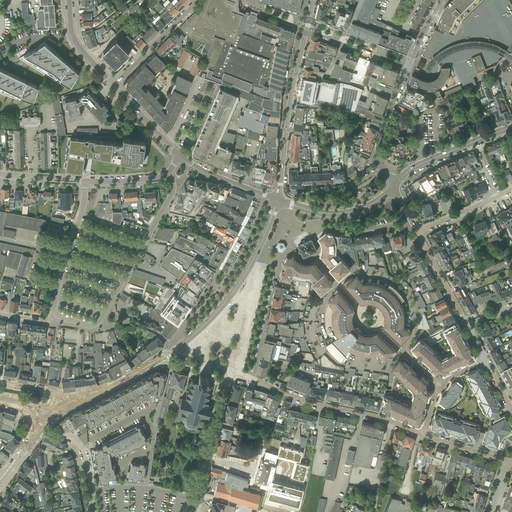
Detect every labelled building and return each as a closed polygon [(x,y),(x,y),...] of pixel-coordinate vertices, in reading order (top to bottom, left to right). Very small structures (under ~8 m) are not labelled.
[(55,25),(54,12),(54,3),(52,4),(52,0),(39,0),(40,5),(43,4),(44,9),(39,9),(37,11),(38,18),(28,18),(27,2),(21,3),(22,23),(36,29),(48,29),(48,26),(55,25)] [(80,0),(81,5),(84,5),(84,10),(86,10),(94,7),(93,0),(80,0)] [(184,5),(179,0),(174,5),(179,10),(184,5)] [(238,5),(238,3),(229,0),(203,0),(199,13),(234,25),(239,27),(244,13),(239,11),(238,5)] [(300,0),(261,0),(284,7),(284,6),(287,7),(287,8),(298,11),(300,0)] [(342,10),(343,7),(344,3),(334,1),(330,0),(320,0),(319,5),(331,7),(338,9),(342,10)] [(376,20),(381,10),(375,7),(377,0),(379,0),(384,2),(384,0),(360,0),(348,31),(349,31),(360,35),(368,38),(376,41),(385,45),(390,47),(390,46),(396,48),(396,49),(400,51),(401,51),(407,53),(414,41),(416,37),(407,33),(405,37),(405,38),(398,35),(400,30),(393,27),(376,20)] [(429,12),(435,0),(423,0),(421,4),(422,5),(421,8),(429,12)] [(511,4),(509,0),(472,0),(456,16),(449,30),(445,28),(444,30),(439,41),(436,48),(433,55),(434,57),(434,56),(439,52),(440,52),(439,51),(445,48),(446,48),(445,48),(451,45),(452,45),(452,44),(458,42),(458,43),(459,42),(465,41),(466,41),(472,40),(473,40),(479,40),(480,40),(487,41),(494,43),(493,43),(494,43),(500,45),(500,46),(501,46),(507,49),(506,49),(509,51),(511,50),(511,4)] [(456,16),(472,0),(451,0),(444,7),(435,25),(436,26),(444,30),(445,28),(449,30),(456,16)] [(179,10),(174,5),(170,1),(164,7),(166,9),(173,16),(179,10)] [(135,11),(138,9),(138,8),(139,7),(137,4),(129,11),(131,14),(135,11)] [(123,13),(129,9),(126,5),(120,10),(123,13)] [(329,17),(331,7),(319,5),(317,14),(318,14),(317,18),(316,18),(316,19),(317,19),(327,22),(327,23),(328,23),(329,17)] [(96,15),(96,12),(97,12),(95,6),(94,7),(86,10),(86,12),(81,12),(82,19),(92,18),(91,15),(92,15),(96,15)] [(345,30),(348,23),(353,10),(349,9),(343,7),(342,10),(338,9),(335,18),(329,17),(328,23),(341,28),(342,29),(342,28),(345,29),(345,30)] [(420,29),(429,12),(421,8),(419,10),(418,10),(412,21),(413,22),(411,25),(420,29)] [(173,16),(166,9),(161,15),(162,16),(162,17),(167,22),(173,16)] [(94,18),(94,19),(87,19),(87,20),(83,21),(83,20),(83,27),(92,27),(92,26),(95,26),(95,23),(100,23),(100,22),(104,19),(104,16),(102,13),(94,18)] [(235,41),(238,32),(239,27),(234,25),(199,13),(199,15),(194,13),(179,27),(189,37),(210,45),(210,46),(208,50),(207,53),(206,57),(204,63),(210,65),(214,67),(214,66),(216,62),(218,57),(221,49),(226,51),(230,39),(235,41)] [(263,29),(256,26),(253,25),(256,18),(248,14),(242,32),(243,32),(250,34),(254,36),(256,37),(260,38),(261,33),(263,29)] [(165,24),(162,21),(160,19),(161,18),(158,15),(152,22),(156,26),(160,29),(165,24)] [(276,35),(280,26),(256,17),(256,18),(253,25),(256,26),(263,29),(265,29),(276,35)] [(158,31),(155,27),(154,27),(156,26),(152,22),(151,21),(149,24),(151,27),(148,31),(153,36),(158,31)] [(291,40),(294,31),(283,28),(280,26),(276,35),(280,37),(291,40)] [(436,48),(439,41),(444,30),(436,26),(422,55),(427,58),(426,60),(429,62),(433,57),(434,57),(433,55),(436,48)] [(101,30),(104,28),(103,27),(100,28),(100,29),(93,31),(92,29),(83,31),(85,37),(100,32),(100,31),(101,30)] [(101,34),(106,31),(104,28),(101,30),(100,31),(100,32),(85,37),(86,41),(101,37),(101,34)] [(280,37),(276,35),(265,29),(263,29),(261,33),(260,38),(267,41),(273,42),(276,43),(277,42),(280,43),(279,45),(278,45),(282,47),(289,48),(290,49),(291,40),(280,37)] [(182,39),(185,37),(178,30),(176,33),(175,31),(169,37),(175,43),(177,44),(181,46),(184,48),(185,46),(180,40),(182,39)] [(153,36),(148,31),(144,35),(141,32),(138,35),(142,39),(144,38),(147,42),(153,36)] [(263,67),(262,60),(232,49),(228,59),(224,71),(221,70),(217,82),(221,83),(222,80),(231,84),(248,91),(251,85),(254,86),(256,86),(263,88),(267,88),(271,89),(275,90),(280,92),(281,91),(281,89),(283,84),(282,83),(284,78),(283,78),(284,75),(282,75),(282,72),(284,73),(284,72),(286,68),(285,68),(286,65),(285,60),(287,60),(288,57),(287,57),(288,55),(289,52),(288,52),(289,48),(282,47),(278,45),(277,45),(274,44),(274,45),(264,42),(259,40),(256,39),(253,37),(252,37),(247,35),(242,34),(241,33),(237,45),(245,48),(244,49),(272,59),(270,63),(271,65),(272,66),(272,68),(271,69),(263,67)] [(146,43),(142,39),(138,35),(135,38),(134,38),(132,40),(127,35),(123,39),(132,47),(135,44),(140,49),(146,43)] [(97,45),(96,43),(96,42),(103,40),(101,37),(86,41),(89,49),(93,47),(94,47),(96,49),(100,46),(99,44),(97,45)] [(175,43),(169,37),(165,41),(171,47),(170,48),(172,49),(177,44),(175,43)] [(325,50),(326,44),(320,41),(320,40),(312,38),(309,49),(317,51),(318,49),(325,50)] [(125,58),(126,57),(129,54),(124,48),(115,40),(103,52),(105,53),(103,55),(113,66),(115,64),(117,66),(121,62),(122,61),(123,62),(126,59),(125,58)] [(171,47),(165,41),(160,46),(166,52),(167,53),(169,51),(168,50),(170,48),(171,47)] [(30,51),(19,58),(57,83),(59,80),(71,88),(78,77),(76,76),(79,72),(69,64),(68,63),(44,42),(38,46),(32,50),(30,51)] [(338,48),(326,44),(325,50),(336,53),(338,48)] [(166,52),(160,46),(156,50),(160,54),(158,55),(163,57),(165,55),(164,54),(166,52)] [(494,68),(496,64),(499,60),(500,59),(503,56),(503,55),(498,52),(498,51),(498,52),(497,51),(497,52),(492,50),(492,49),(491,49),(486,48),(485,48),(480,47),(479,47),(473,47),(467,47),(466,47),(466,48),(461,49),(460,49),(455,51),(454,51),(449,54),(449,53),(448,54),(444,57),(443,57),(439,61),(438,61),(439,62),(441,66),(441,67),(441,72),(438,76),(438,77),(434,79),(433,80),(429,80),(428,80),(423,79),(419,77),(412,74),(409,81),(408,84),(407,84),(418,88),(430,94),(436,91),(440,98),(449,94),(476,83),(473,76),(494,68)] [(227,51),(226,51),(221,49),(218,57),(216,62),(214,66),(214,67),(210,65),(208,69),(205,78),(214,81),(220,64),(222,65),(227,51)] [(332,62),(336,53),(325,50),(318,49),(317,51),(309,49),(307,57),(323,60),(332,62)] [(343,65),(348,52),(340,49),(336,62),(343,65)] [(184,50),(179,59),(176,64),(181,67),(189,53),(184,50)] [(350,81),(359,56),(348,52),(343,65),(340,72),(338,78),(350,81)] [(133,74),(123,84),(132,94),(132,95),(133,95),(133,96),(134,97),(135,98),(136,98),(142,105),(142,106),(143,106),(143,107),(144,108),(145,108),(145,109),(146,109),(152,115),(152,116),(152,117),(153,117),(153,118),(154,118),(154,119),(155,119),(155,120),(156,120),(156,119),(166,130),(172,125),(179,111),(180,109),(182,104),(183,104),(183,103),(184,103),(184,102),(184,101),(184,100),(184,99),(186,95),(185,95),(187,91),(188,91),(188,90),(189,90),(189,89),(190,88),(190,87),(190,86),(189,86),(191,82),(177,75),(175,74),(165,65),(154,53),(151,57),(151,56),(150,56),(150,57),(149,57),(149,58),(148,58),(148,59),(147,59),(147,60),(144,63),(140,66),(139,66),(139,67),(138,67),(137,68),(138,68),(137,70),(133,74)] [(350,81),(361,84),(370,61),(359,56),(350,81)] [(329,67),(332,62),(323,60),(307,57),(307,58),(306,58),(305,63),(306,64),(305,68),(325,72),(328,67),(326,67),(326,66),(329,66),(329,67)] [(195,75),(201,62),(202,60),(196,58),(190,73),(195,75)] [(367,85),(376,63),(370,61),(361,84),(367,85)] [(340,72),(343,65),(336,62),(333,69),(340,72)] [(380,80),(382,74),(385,66),(384,66),(376,63),(367,85),(370,86),(370,85),(377,88),(378,85),(380,80)] [(398,71),(386,67),(385,66),(382,74),(395,79),(398,72),(398,71)] [(323,75),(325,72),(305,68),(305,67),(303,76),(319,80),(321,77),(322,78),(323,75)] [(35,99),(39,87),(25,80),(0,68),(0,93),(19,100),(21,97),(31,101),(33,98),(35,99)] [(338,78),(340,72),(333,69),(330,75),(338,78)] [(395,81),(395,79),(382,74),(380,80),(393,85),(395,81)] [(299,92),(298,98),(317,102),(318,100),(336,104),(335,109),(353,113),(354,111),(357,104),(359,99),(363,89),(351,84),(322,78),(321,77),(319,80),(303,76),(300,87),(300,86),(300,87),(300,91),(299,91),(299,92)] [(493,95),(492,92),(497,90),(501,89),(501,88),(500,88),(499,85),(500,85),(497,79),(497,80),(496,76),(487,80),(489,85),(483,87),(487,97),(486,96),(480,99),(480,100),(478,100),(484,116),(486,120),(485,120),(487,124),(489,129),(497,126),(495,121),(493,117),(495,117),(496,120),(498,125),(504,123),(500,113),(498,112),(497,108),(496,105),(497,105),(493,95)] [(266,98),(260,97),(256,95),(251,92),(248,91),(231,84),(222,80),(221,83),(225,85),(224,89),(229,91),(238,95),(248,99),(250,100),(252,101),(265,107),(273,109),(280,109),(280,107),(280,103),(280,101),(276,100),(274,100),(266,98)] [(390,92),(393,85),(380,80),(378,85),(377,88),(376,90),(389,95),(390,92)] [(430,94),(418,88),(407,84),(401,98),(400,101),(417,110),(434,102),(430,94)] [(471,86),(476,98),(480,97),(478,90),(479,90),(476,84),(471,86)] [(280,92),(275,90),(271,89),(267,88),(263,88),(256,86),(254,86),(251,85),(248,91),(251,92),(256,95),(260,97),(261,95),(262,96),(272,98),(277,99),(280,100),(280,92)] [(236,100),(237,98),(238,95),(224,89),(219,87),(212,104),(192,151),(192,152),(191,152),(191,153),(192,153),(192,154),(193,155),(226,169),(235,134),(226,131),(239,101),(236,100)] [(84,92),(83,93),(78,97),(79,98),(77,99),(76,97),(64,99),(66,109),(67,109),(69,116),(81,114),(80,105),(83,102),(101,122),(107,116),(106,116),(109,113),(107,110),(108,108),(103,102),(101,104),(88,90),(85,93),(84,92)] [(507,103),(505,99),(503,94),(502,92),(498,93),(497,90),(492,92),(493,95),(497,105),(496,105),(497,108),(498,112),(500,113),(504,123),(511,119),(511,114),(507,103)] [(366,102),(359,99),(357,104),(371,110),(382,114),(388,98),(370,91),(366,102)] [(66,135),(61,106),(59,96),(52,99),(58,135),(66,135)] [(447,96),(440,98),(443,105),(450,102),(447,96)] [(298,98),(297,104),(308,106),(308,107),(320,108),(321,105),(317,104),(317,102),(298,98)] [(279,115),(280,109),(273,109),(265,107),(252,101),(250,100),(247,107),(257,111),(261,112),(265,114),(267,114),(272,115),(272,116),(279,117),(279,115)] [(400,101),(397,107),(408,113),(408,112),(411,114),(413,108),(400,101)] [(382,114),(371,110),(357,104),(354,111),(357,112),(358,112),(360,113),(359,115),(365,117),(365,116),(367,117),(368,116),(369,116),(373,118),(372,120),(379,123),(380,121),(381,121),(383,116),(382,115),(382,114)] [(315,117),(316,110),(319,111),(320,108),(308,107),(297,105),(294,121),(310,123),(310,124),(315,125),(324,126),(323,118),(315,117)] [(278,124),(279,124),(279,117),(272,116),(272,115),(267,114),(265,114),(261,112),(257,111),(247,107),(246,107),(243,115),(256,119),(264,123),(264,122),(269,124),(277,124),(278,124)] [(277,135),(278,124),(277,124),(269,124),(264,122),(264,123),(256,119),(243,115),(242,115),(240,114),(236,124),(239,125),(248,127),(252,129),(252,130),(263,133),(263,134),(277,135)] [(451,125),(447,125),(448,132),(452,131),(452,130),(453,129),(454,128),(457,127),(458,128),(457,129),(458,132),(464,130),(464,129),(463,126),(463,127),(462,125),(464,123),(465,123),(465,122),(466,122),(466,121),(466,120),(465,120),(465,119),(464,119),(463,119),(462,119),(460,120),(458,115),(452,117),(450,118),(452,124),(451,125)] [(380,124),(379,124),(368,121),(367,126),(369,127),(366,135),(365,135),(365,133),(361,132),(360,135),(366,137),(374,140),(380,124)] [(317,136),(316,130),(315,125),(310,124),(307,124),(294,122),(293,133),(317,136)] [(277,140),(277,136),(277,135),(263,134),(263,133),(252,130),(252,129),(248,127),(247,137),(260,141),(260,143),(266,144),(275,144),(277,144),(275,144),(275,142),(275,141),(277,140)] [(332,129),(324,129),(328,143),(334,143),(332,129)] [(318,144),(317,136),(293,133),(291,147),(307,149),(310,149),(309,143),(318,144)] [(143,152),(145,141),(140,140),(140,138),(140,135),(121,134),(121,136),(101,136),(84,135),(84,138),(70,137),(67,137),(62,170),(85,173),(87,158),(89,158),(92,159),(120,163),(122,163),(146,167),(149,153),(143,152)] [(396,155),(399,155),(400,154),(405,153),(405,152),(409,151),(409,146),(409,136),(403,137),(403,136),(396,136),(396,138),(392,138),(393,148),(395,147),(395,154),(396,155)] [(372,145),(374,140),(366,137),(364,141),(359,139),(358,140),(356,139),(355,143),(357,144),(357,143),(359,143),(362,144),(362,143),(367,144),(367,143),(372,145)] [(508,147),(507,144),(505,139),(499,141),(507,160),(510,159),(509,155),(508,155),(506,152),(508,151),(507,147),(508,147)] [(507,160),(499,141),(494,143),(497,152),(500,158),(501,162),(507,160)] [(263,159),(263,156),(266,144),(260,143),(256,159),(255,162),(254,167),(251,179),(261,181),(261,180),(262,181),(265,168),(263,167),(264,166),(262,165),(263,159)] [(500,158),(497,152),(494,143),(485,147),(484,147),(491,164),(493,170),(497,168),(493,159),(495,158),(496,160),(500,158)] [(276,159),(277,146),(275,146),(275,144),(266,144),(263,156),(276,159)] [(310,159),(310,149),(307,149),(291,147),(290,160),(299,161),(301,161),(301,160),(304,159),(304,160),(310,159)] [(236,161),(238,154),(240,155),(241,152),(235,150),(234,152),(232,164),(231,168),(231,169),(231,170),(232,170),(235,171),(239,172),(242,162),(236,161)] [(473,151),(466,155),(469,162),(470,164),(472,163),(474,169),(478,167),(477,167),(476,167),(475,164),(478,162),(473,151)] [(367,162),(369,156),(360,152),(358,155),(357,156),(355,155),(356,153),(353,152),(352,155),(362,161),(363,159),(366,162),(367,162)] [(364,165),(366,162),(363,159),(362,161),(352,155),(352,160),(360,169),(364,165)] [(447,163),(436,167),(437,169),(440,176),(443,183),(445,187),(446,187),(445,186),(447,185),(448,187),(456,183),(467,178),(469,177),(470,179),(478,176),(477,174),(469,177),(468,174),(476,171),(477,171),(482,169),(481,166),(478,167),(474,169),(472,163),(470,164),(469,162),(466,155),(458,158),(455,159),(447,163)] [(276,166),(276,159),(263,156),(263,159),(262,165),(264,166),(263,167),(265,168),(262,181),(271,183),(272,183),(275,169),(276,166)] [(254,167),(255,162),(256,159),(254,158),(252,158),(252,162),(246,160),(246,163),(242,162),(239,172),(244,173),(247,173),(248,173),(248,172),(249,168),(250,169),(251,166),(252,166),(254,167)] [(360,169),(352,160),(347,164),(348,168),(347,170),(348,172),(348,176),(349,176),(348,175),(350,174),(352,177),(358,172),(360,169)] [(303,183),(303,171),(302,163),(300,163),(300,166),(298,166),(298,162),(289,162),(289,181),(291,183),(296,183),(303,183)] [(332,180),(331,166),(330,163),(328,163),(328,168),(322,168),(322,173),(321,173),(321,182),(332,181),(332,180)] [(345,171),(341,172),(341,165),(337,165),(337,164),(332,164),(332,166),(331,166),(332,180),(334,179),(334,181),(346,180),(345,171)] [(503,168),(504,168),(503,166),(494,170),(496,175),(505,172),(503,168)] [(321,182),(321,173),(321,171),(317,172),(317,167),(310,167),(311,173),(312,182),(321,182)] [(412,184),(413,186),(420,197),(420,198),(424,195),(425,195),(428,194),(433,191),(434,192),(445,187),(443,183),(440,176),(437,169),(435,171),(433,170),(430,172),(431,173),(429,174),(429,173),(428,173),(425,174),(424,176),(414,182),(414,183),(412,184)] [(312,183),(312,182),(311,173),(304,174),(304,171),(303,171),(303,183),(312,183)] [(178,202),(174,209),(189,213),(194,204),(200,193),(201,193),(207,195),(218,200),(223,202),(226,195),(227,192),(229,187),(222,184),(221,185),(218,183),(217,185),(213,183),(210,182),(207,181),(206,183),(202,181),(199,180),(198,180),(195,179),(194,182),(187,179),(184,184),(180,190),(181,191),(179,194),(177,197),(178,198),(176,201),(178,202)] [(367,187),(367,188),(367,189),(366,189),(368,193),(370,191),(370,192),(372,192),(372,193),(378,190),(377,189),(378,188),(378,187),(380,186),(378,182),(376,183),(375,183),(374,183),(373,182),(368,185),(369,186),(367,187)] [(465,194),(468,201),(477,197),(476,194),(480,193),(481,194),(487,191),(483,182),(477,185),(473,187),(472,186),(462,191),(464,195),(465,194)] [(8,197),(8,194),(9,189),(1,188),(0,195),(0,194),(0,202),(0,200),(4,201),(4,197),(8,197)] [(241,201),(226,195),(223,202),(222,203),(237,210),(237,209),(246,213),(245,214),(250,216),(254,206),(250,204),(253,196),(245,193),(232,188),(229,195),(242,200),(241,201)] [(35,205),(35,201),(36,190),(35,190),(34,189),(33,189),(32,190),(29,190),(28,195),(27,195),(27,197),(23,197),(23,205),(22,213),(27,214),(28,206),(28,204),(35,205)] [(159,202),(158,190),(158,189),(153,190),(153,191),(144,192),(145,200),(151,200),(152,202),(159,202)] [(21,199),(22,195),(22,190),(21,190),(19,190),(15,190),(15,194),(14,194),(13,198),(10,198),(10,208),(10,209),(13,209),(13,208),(14,206),(17,206),(18,199),(21,199)] [(50,197),(51,196),(51,191),(43,191),(43,197),(39,197),(39,201),(38,205),(42,205),(42,202),(45,202),(46,197),(50,197)] [(141,198),(137,198),(137,191),(130,192),(131,203),(137,203),(137,204),(137,211),(141,211),(141,198)] [(53,202),(52,210),(56,210),(56,206),(69,207),(70,206),(70,203),(72,203),(73,197),(70,197),(71,195),(71,193),(60,192),(58,192),(58,195),(58,196),(57,203),(53,202)] [(438,200),(436,195),(434,192),(423,197),(422,198),(423,204),(420,205),(422,213),(421,213),(420,214),(419,215),(419,217),(421,218),(422,217),(422,218),(433,215),(436,214),(435,209),(432,210),(431,206),(430,206),(429,203),(438,200)] [(112,203),(112,200),(114,200),(117,200),(117,193),(114,193),(109,193),(109,202),(109,203),(98,203),(94,215),(120,224),(121,219),(122,217),(122,212),(112,212),(112,207),(111,207),(111,203),(112,203)] [(220,202),(218,207),(216,212),(226,217),(229,218),(240,223),(245,226),(250,216),(245,214),(232,208),(220,202)] [(229,218),(226,217),(225,217),(218,213),(204,206),(202,209),(205,210),(202,218),(207,220),(216,225),(220,227),(221,225),(224,227),(235,233),(239,236),(245,226),(240,223),(229,218)] [(511,217),(511,216),(510,213),(508,209),(504,211),(504,210),(502,212),(510,226),(511,224),(511,223),(509,219),(511,217)] [(148,221),(151,215),(147,213),(142,210),(142,218),(148,221)] [(511,229),(510,226),(502,212),(500,213),(496,215),(501,223),(504,222),(511,236),(511,235),(511,229)] [(2,217),(0,224),(0,227),(3,228),(2,233),(5,234),(6,234),(7,229),(9,218),(2,217)] [(9,218),(7,229),(10,230),(9,235),(13,235),(14,235),(15,231),(17,220),(9,218)] [(17,220),(15,231),(18,231),(17,236),(20,237),(21,237),(22,232),(24,221),(17,220)] [(486,231),(487,233),(484,234),(488,242),(498,238),(495,233),(498,232),(494,222),(487,225),(485,220),(485,221),(475,225),(474,225),(476,229),(471,231),(473,236),(486,231)] [(24,221),(22,232),(26,233),(25,238),(28,238),(29,239),(30,234),(32,223),(24,221)] [(62,234),(64,228),(64,227),(49,222),(46,232),(55,235),(56,232),(62,234)] [(32,223),(30,234),(33,234),(32,239),(36,240),(37,240),(40,224),(32,223)] [(239,237),(234,234),(226,230),(220,227),(216,225),(213,224),(212,227),(210,232),(217,235),(213,242),(217,244),(219,243),(232,250),(239,237)] [(466,236),(463,231),(461,226),(458,228),(463,238),(466,236)] [(175,228),(173,228),(160,227),(154,238),(169,240),(175,228)] [(434,244),(452,234),(451,232),(445,235),(442,229),(433,234),(432,234),(431,234),(430,234),(430,235),(429,235),(429,236),(429,237),(430,237),(430,238),(431,238),(434,244)] [(217,244),(213,242),(191,230),(190,234),(195,236),(195,235),(200,238),(197,243),(205,246),(213,250),(214,249),(223,254),(228,257),(232,250),(219,243),(217,244)] [(345,262),(336,252),(336,250),(336,249),(336,248),(336,246),(338,246),(338,247),(339,244),(338,244),(340,236),(333,234),(332,234),(331,233),(330,233),(329,233),(328,233),(327,233),(326,232),(320,237),(319,238),(321,240),(321,241),(322,243),(322,246),(323,248),(322,249),(322,251),(322,252),(321,254),(321,255),(322,256),(331,267),(330,268),(334,272),(335,271),(337,273),(336,274),(339,278),(347,271),(348,271),(350,270),(349,269),(350,268),(347,264),(345,262)] [(385,242),(382,233),(371,235),(374,245),(375,248),(381,247),(380,244),(381,243),(383,251),(392,249),(389,241),(385,242)] [(450,245),(456,242),(452,234),(434,244),(437,250),(446,245),(445,245),(449,243),(450,245)] [(213,250),(205,246),(197,243),(193,241),(192,241),(187,238),(178,235),(175,240),(184,244),(189,246),(205,254),(205,253),(219,260),(220,261),(225,263),(228,257),(224,254),(223,254),(214,249),(213,250)] [(357,252),(355,246),(356,247),(349,247),(351,240),(352,240),(352,237),(346,236),(340,235),(340,236),(338,244),(339,244),(338,247),(337,251),(350,254),(352,263),(353,263),(353,265),(359,264),(356,252),(357,252)] [(374,245),(371,235),(362,236),(364,247),(365,251),(363,251),(364,252),(375,250),(373,245),(374,245)] [(405,240),(404,239),(404,235),(400,235),(400,236),(393,236),(393,237),(389,238),(389,241),(393,249),(405,248),(405,242),(406,242),(405,240)] [(364,247),(362,236),(355,237),(355,246),(357,252),(361,251),(362,260),(364,260),(365,266),(368,266),(368,259),(367,254),(364,254),(364,252),(363,251),(365,251),(364,247)] [(312,239),(311,239),(308,240),(302,243),(298,245),(304,256),(317,250),(312,239)] [(225,263),(219,260),(205,253),(205,254),(189,246),(184,244),(184,245),(175,241),(175,242),(176,243),(175,245),(174,244),(172,247),(185,252),(199,259),(217,267),(221,269),(225,263)] [(217,267),(199,259),(185,252),(172,247),(171,247),(166,255),(164,255),(162,259),(162,261),(160,263),(160,265),(179,279),(177,281),(175,280),(176,283),(172,288),(175,290),(191,303),(191,302),(193,304),(199,296),(195,293),(196,291),(197,291),(202,284),(204,285),(215,270),(216,268),(216,269),(217,267)] [(446,254),(449,252),(448,250),(449,250),(448,247),(445,249),(444,248),(434,252),(438,259),(445,255),(446,254)] [(465,258),(475,253),(473,249),(462,253),(465,258)] [(17,269),(22,253),(21,253),(17,252),(14,251),(11,251),(9,250),(7,256),(4,265),(17,269)] [(108,266),(124,271),(128,259),(101,250),(100,253),(90,250),(89,252),(82,250),(80,256),(88,258),(88,257),(109,264),(108,266)] [(375,250),(378,262),(383,260),(381,254),(376,254),(375,250)] [(146,252),(141,261),(141,260),(152,263),(154,258),(145,253),(146,252)] [(423,259),(422,256),(421,257),(420,255),(419,256),(417,253),(417,252),(409,256),(412,262),(407,264),(409,267),(415,265),(414,264),(423,259)] [(450,259),(452,258),(449,252),(446,254),(445,255),(438,259),(440,264),(450,259)] [(25,276),(32,256),(22,253),(17,269),(16,273),(25,276)] [(457,255),(452,258),(450,259),(440,264),(443,270),(451,266),(450,263),(459,258),(457,255)] [(323,274),(315,265),(314,263),(313,263),(312,264),(311,264),(310,264),(309,264),(307,264),(304,264),(303,264),(301,263),(300,263),(298,261),(297,261),(296,260),(296,259),(295,258),(294,257),(294,256),(293,256),(283,262),(284,263),(285,265),(279,278),(278,277),(278,278),(279,278),(287,280),(287,279),(301,280),(300,281),(313,282),(322,293),(333,283),(329,279),(328,280),(327,278),(328,277),(324,273),(323,274)] [(414,273),(427,266),(424,260),(416,264),(418,267),(412,270),(413,272),(414,273)] [(422,276),(430,272),(427,266),(414,273),(413,272),(407,275),(409,279),(421,273),(422,276)] [(455,280),(471,273),(470,270),(467,271),(465,267),(454,272),(455,276),(454,276),(455,280)] [(471,281),(469,277),(473,276),(477,274),(476,271),(471,273),(455,280),(456,283),(458,282),(459,286),(471,281)] [(434,279),(431,273),(418,280),(420,283),(425,280),(426,283),(434,279)] [(403,307),(402,304),(401,304),(400,302),(404,300),(402,297),(400,294),(398,292),(396,290),(394,288),(392,286),(389,284),(387,288),(384,287),(385,286),(382,285),(380,284),(377,283),(374,283),(371,282),(369,282),(366,282),(366,284),(363,284),(357,276),(354,279),(353,278),(351,278),(349,279),(348,280),(346,281),(344,282),(343,283),(360,302),(361,301),(362,303),(364,302),(366,302),(368,301),(370,301),(372,302),(374,302),(376,303),(378,304),(380,305),(379,306),(381,309),(383,308),(384,310),(383,310),(384,312),(385,314),(386,316),(386,318),(386,320),(385,322),(385,324),(384,326),(385,327),(384,328),(403,345),(404,344),(405,343),(406,341),(407,340),(408,338),(409,336),(408,335),(411,332),(403,325),(403,323),(405,323),(405,320),(405,318),(405,315),(404,312),(404,309),(403,307)] [(15,277),(12,286),(10,291),(15,293),(20,278),(15,277)] [(293,288),(291,288),(292,284),(292,283),(289,282),(287,281),(287,280),(279,278),(278,280),(276,285),(276,286),(276,287),(275,292),(292,296),(296,297),(296,296),(297,294),(293,293),(294,288),(293,288)] [(429,289),(437,285),(434,279),(426,283),(427,285),(422,287),(424,291),(429,289)] [(146,282),(141,299),(146,301),(155,305),(154,309),(157,310),(157,309),(160,311),(177,324),(178,324),(177,323),(184,314),(185,314),(184,313),(191,303),(175,290),(172,288),(166,286),(165,286),(165,287),(165,288),(164,290),(153,284),(146,282)] [(499,292),(495,282),(491,284),(495,292),(496,294),(499,302),(503,300),(499,292)] [(42,286),(36,284),(35,290),(34,294),(33,295),(32,302),(33,302),(33,306),(34,306),(33,312),(40,313),(41,303),(37,302),(42,286)] [(459,288),(455,290),(459,298),(464,296),(467,294),(464,289),(466,288),(469,287),(468,284),(463,286),(461,287),(459,288)] [(353,311),(354,310),(353,308),(354,308),(337,288),(336,289),(335,290),(334,292),(333,293),(332,294),(333,294),(331,296),(332,297),(328,300),(330,302),(329,304),(328,303),(327,303),(326,306),(326,309),(325,312),(325,315),(325,318),(325,321),(325,325),(326,328),(326,331),(327,334),(329,333),(330,336),(324,339),(325,341),(327,343),(326,343),(327,345),(328,347),(330,350),(333,352),(335,354),(337,357),(340,359),(342,360),(342,359),(344,361),(346,362),(353,350),(353,351),(356,353),(357,353),(360,354),(363,354),(364,354),(367,355),(368,355),(371,355),(372,355),(375,354),(375,353),(378,352),(385,360),(389,356),(390,357),(391,355),(392,356),(394,355),(395,354),(397,352),(398,352),(379,334),(378,335),(377,333),(375,334),(373,335),(371,335),(370,336),(368,335),(366,335),(364,335),(362,334),(361,333),(359,333),(357,331),(360,329),(357,327),(355,329),(354,327),(353,326),(353,324),(352,322),(352,320),(352,319),(352,317),(352,315),(352,313),(353,311)] [(442,295),(438,288),(431,291),(427,294),(429,297),(429,298),(430,300),(432,302),(438,299),(437,298),(442,295)] [(509,298),(506,289),(500,291),(504,299),(506,298),(507,299),(509,298)] [(483,300),(491,298),(491,296),(496,294),(495,292),(492,294),(491,292),(490,293),(489,292),(479,295),(477,296),(474,291),(467,295),(460,299),(464,306),(477,299),(478,302),(482,300),(483,299),(483,300)] [(292,299),(292,296),(275,292),(271,308),(277,309),(277,305),(281,306),(284,306),(285,303),(290,304),(291,301),(285,300),(286,298),(292,299)] [(125,302),(128,296),(122,293),(119,299),(125,302)] [(21,302),(20,305),(19,310),(29,311),(30,303),(31,304),(32,302),(33,295),(30,294),(27,303),(21,302)] [(499,302),(496,294),(491,296),(491,298),(483,300),(483,299),(482,300),(483,301),(485,304),(493,301),(494,304),(499,302)] [(426,306),(420,295),(414,298),(415,301),(418,300),(418,301),(419,303),(419,305),(420,306),(420,308),(421,308),(422,308),(424,307),(426,306)] [(18,299),(14,298),(12,298),(12,300),(11,300),(9,308),(16,309),(18,299)] [(448,305),(444,298),(439,301),(438,301),(430,305),(432,308),(434,307),(436,311),(440,309),(448,305)] [(476,310),(473,306),(472,303),(474,302),(474,304),(478,302),(477,299),(464,306),(468,314),(476,310)] [(452,313),(448,305),(440,309),(442,314),(441,314),(440,314),(436,316),(439,320),(452,313)] [(174,331),(178,324),(177,324),(160,311),(157,309),(157,310),(154,309),(153,308),(149,316),(156,320),(160,322),(158,325),(150,321),(147,326),(161,332),(169,338),(174,331)] [(288,314),(292,315),(291,320),(297,321),(299,312),(292,311),(292,312),(277,309),(271,308),(269,319),(281,321),(282,317),(288,317),(288,314)] [(430,335),(456,321),(453,314),(445,318),(446,319),(442,322),(443,325),(442,326),(442,327),(440,325),(434,329),(432,324),(429,326),(430,328),(427,330),(430,335)] [(432,324),(437,321),(434,316),(426,320),(429,326),(432,324)] [(298,329),(299,322),(289,322),(289,324),(279,322),(274,321),(269,320),(268,326),(268,328),(267,332),(272,333),(291,336),(292,336),(293,331),(293,328),(298,329)] [(16,335),(17,327),(17,322),(7,321),(6,334),(16,335)] [(420,339),(412,347),(414,349),(413,351),(415,352),(418,356),(420,357),(423,361),(424,361),(427,364),(429,366),(428,367),(433,372),(434,373),(435,373),(436,372),(437,372),(438,372),(439,372),(440,372),(441,372),(442,372),(443,372),(443,373),(444,373),(444,374),(445,374),(446,374),(447,374),(457,368),(467,363),(466,361),(468,360),(469,362),(475,359),(476,359),(476,358),(476,357),(474,353),(472,354),(471,352),(473,351),(467,341),(465,337),(464,335),(458,325),(457,321),(455,322),(444,328),(445,330),(439,333),(439,334),(442,339),(431,345),(424,338),(420,340),(420,339)] [(151,354),(157,349),(164,345),(157,337),(158,335),(152,332),(140,328),(140,327),(138,327),(134,326),(132,326),(122,327),(118,328),(123,336),(126,339),(130,336),(127,333),(126,333),(125,330),(128,330),(137,331),(139,331),(137,331),(133,331),(133,333),(137,333),(137,334),(147,338),(148,336),(151,337),(151,338),(152,340),(151,341),(145,346),(151,354)] [(493,333),(494,333),(494,332),(499,329),(497,326),(495,328),(495,327),(491,330),(489,328),(480,334),(483,339),(493,333)] [(52,343),(54,334),(55,329),(55,328),(52,328),(51,335),(48,334),(47,342),(52,343)] [(123,336),(118,328),(113,330),(116,338),(123,336)] [(119,348),(116,338),(113,330),(108,331),(107,342),(112,343),(112,347),(112,350),(104,350),(106,354),(105,354),(107,363),(108,365),(114,377),(122,373),(132,367),(124,356),(119,348)] [(265,340),(290,346),(289,352),(293,352),(296,352),(297,347),(298,345),(291,343),(292,338),(290,337),(287,337),(285,337),(282,336),(283,336),(280,335),(278,336),(278,335),(267,333),(267,334),(266,340),(265,340)] [(489,340),(493,338),(492,336),(495,334),(494,333),(493,333),(483,339),(486,345),(490,343),(489,340)] [(498,337),(494,339),(493,338),(489,340),(490,343),(486,345),(489,349),(501,343),(498,337)] [(261,355),(261,356),(273,359),(273,358),(281,358),(286,360),(286,359),(291,361),(291,358),(287,357),(288,354),(292,355),(293,352),(289,352),(290,346),(265,340),(265,341),(262,355),(261,355)] [(151,354),(145,346),(142,343),(133,349),(142,360),(142,361),(151,354)] [(142,360),(133,349),(129,344),(123,348),(119,348),(124,356),(128,354),(136,365),(142,360)] [(93,357),(93,352),(93,351),(94,346),(84,345),(84,358),(93,357)] [(500,346),(495,349),(490,352),(493,357),(500,354),(499,352),(505,349),(503,346),(501,348),(500,346)] [(18,349),(17,355),(17,366),(19,366),(18,372),(19,372),(18,380),(27,382),(29,370),(30,366),(25,365),(26,357),(24,357),(25,354),(24,354),(25,349),(18,349)] [(99,373),(97,352),(93,352),(93,357),(93,364),(94,375),(98,385),(103,382),(99,373)] [(102,364),(102,355),(102,352),(97,352),(99,373),(103,382),(109,380),(105,371),(104,370),(102,364)] [(496,363),(507,357),(509,356),(507,352),(505,353),(501,355),(500,354),(493,357),(496,363)] [(108,365),(107,363),(105,354),(102,355),(102,364),(104,370),(105,371),(109,380),(114,377),(108,365)] [(327,366),(328,359),(324,355),(320,358),(322,365),(327,366)] [(511,355),(508,358),(497,364),(500,370),(508,366),(511,364),(511,355)] [(261,357),(259,363),(268,365),(268,366),(272,367),(275,368),(276,364),(271,363),(272,360),(270,359),(266,358),(261,357)] [(6,359),(4,373),(3,378),(14,380),(16,370),(10,369),(11,362),(7,362),(8,360),(6,359)] [(330,367),(331,361),(328,359),(327,366),(322,365),(321,372),(329,373),(330,367)] [(382,402),(381,407),(383,408),(382,410),(396,416),(413,423),(414,422),(416,422),(416,424),(419,425),(421,424),(422,421),(421,420),(422,416),(424,416),(427,406),(425,406),(426,403),(427,399),(429,400),(430,395),(430,394),(430,393),(429,393),(429,392),(428,392),(428,391),(427,390),(427,389),(427,388),(427,387),(426,387),(426,386),(426,385),(426,384),(426,383),(426,382),(427,381),(426,380),(422,376),(421,377),(419,375),(411,368),(409,366),(404,362),(403,363),(400,360),(392,368),(394,373),(395,375),(396,376),(395,377),(394,376),(391,390),(385,388),(384,394),(382,402)] [(59,378),(61,367),(61,363),(50,361),(49,366),(48,375),(47,378),(49,378),(48,387),(57,389),(59,378)] [(296,362),(292,372),(295,372),(295,369),(296,369),(297,364),(315,367),(315,365),(315,364),(305,363),(296,362)] [(259,363),(257,374),(265,376),(267,371),(267,368),(272,370),(273,368),(271,368),(272,367),(268,366),(268,365),(259,363)] [(38,382),(40,376),(40,374),(41,374),(41,370),(41,369),(42,365),(34,364),(32,374),(30,374),(31,371),(29,370),(27,382),(34,383),(34,381),(38,382)] [(94,375),(93,364),(90,364),(90,367),(83,369),(83,371),(84,371),(86,377),(85,377),(86,387),(90,387),(98,385),(94,375)] [(503,376),(511,371),(511,364),(508,366),(500,370),(503,376)] [(48,375),(49,366),(42,365),(41,369),(41,370),(45,370),(44,376),(40,375),(40,376),(38,382),(38,384),(44,386),(44,385),(46,385),(47,378),(48,375)] [(86,387),(85,377),(84,374),(80,375),(80,378),(78,378),(77,374),(81,373),(80,366),(74,366),(74,372),(74,378),(76,389),(86,387)] [(337,375),(338,368),(339,366),(336,366),(336,368),(330,367),(329,373),(337,375)] [(66,376),(66,374),(66,372),(72,372),(71,367),(66,367),(66,371),(64,371),(65,375),(64,375),(64,380),(61,380),(63,391),(69,390),(67,376),(66,376)] [(471,372),(465,376),(476,397),(487,417),(492,415),(493,416),(490,417),(491,420),(494,418),(495,419),(501,416),(498,412),(503,409),(492,388),(481,367),(476,370),(471,372)] [(163,396),(158,417),(164,418),(167,406),(169,397),(171,398),(173,390),(176,390),(177,387),(182,388),(185,378),(185,377),(186,374),(186,373),(185,373),(173,370),(172,370),(172,371),(171,375),(165,396),(164,396),(163,396)] [(143,397),(148,395),(150,398),(153,399),(158,400),(161,391),(161,389),(166,374),(162,373),(160,372),(156,371),(154,372),(152,373),(151,374),(146,376),(145,377),(140,379),(140,380),(136,382),(128,386),(126,387),(125,387),(121,390),(121,389),(108,396),(106,397),(106,398),(97,402),(92,404),(89,406),(87,407),(82,410),(81,409),(86,418),(89,425),(97,422),(97,423),(98,425),(104,422),(103,420),(102,419),(104,418),(104,417),(111,414),(114,412),(116,411),(117,413),(118,414),(123,411),(123,410),(122,408),(124,407),(134,402),(136,401),(136,403),(137,404),(143,401),(142,400),(141,398),(143,397)] [(506,382),(511,379),(511,371),(503,376),(506,382)] [(74,378),(74,372),(72,372),(66,372),(66,374),(66,376),(67,376),(69,390),(76,389),(74,378)] [(297,378),(298,376),(291,373),(287,385),(287,384),(293,386),(293,387),(297,378)] [(212,387),(212,385),(212,384),(210,382),(208,382),(208,380),(209,380),(209,379),(208,378),(207,378),(207,376),(199,374),(198,379),(196,378),(196,379),(194,378),(191,379),(190,381),(191,383),(190,388),(189,388),(187,393),(186,393),(185,398),(181,398),(175,420),(183,422),(183,423),(184,424),(184,425),(185,425),(185,426),(186,426),(186,427),(187,427),(188,428),(189,428),(190,428),(191,428),(192,428),(193,428),(194,428),(195,428),(196,427),(197,426),(198,426),(201,427),(202,422),(203,422),(204,417),(207,418),(208,417),(211,406),(210,405),(210,403),(208,402),(209,399),(208,399),(211,389),(210,389),(210,388),(212,387)] [(297,378),(293,387),(294,386),(300,389),(299,390),(300,390),(303,381),(304,379),(298,376),(297,378)] [(303,381),(300,390),(300,389),(306,391),(306,392),(307,393),(310,394),(312,386),(309,385),(310,381),(304,379),(303,381)] [(318,396),(321,380),(318,380),(316,386),(313,386),(311,395),(318,396)] [(324,381),(321,380),(318,396),(324,397),(326,388),(323,388),(324,381)] [(445,395),(443,396),(443,395),(443,396),(441,396),(441,398),(440,398),(440,401),(439,401),(439,402),(440,402),(442,404),(442,405),(443,404),(444,404),(444,405),(444,404),(446,406),(445,407),(448,406),(450,405),(451,404),(453,403),(454,402),(455,401),(454,401),(455,400),(456,399),(456,398),(457,397),(458,396),(459,397),(459,396),(460,394),(461,392),(461,391),(462,389),(462,386),(462,387),(459,386),(459,385),(459,386),(458,385),(459,384),(458,384),(456,382),(456,381),(455,382),(453,383),(452,383),(452,384),(451,384),(451,386),(450,386),(450,387),(450,388),(449,390),(450,390),(450,391),(447,394),(446,394),(445,395)] [(336,384),(336,382),(333,382),(331,389),(328,389),(326,398),(332,399),(336,384)] [(360,404),(363,386),(364,383),(361,383),(359,389),(358,395),(355,394),(353,403),(360,404)] [(240,399),(243,391),(244,386),(240,385),(235,384),(233,385),(230,397),(228,404),(237,406),(238,406),(240,399)] [(346,402),(349,387),(346,386),(345,392),(342,391),(340,400),(346,402)] [(251,395),(253,388),(247,387),(244,398),(247,403),(251,404),(252,400),(253,399),(253,396),(251,395)] [(263,408),(267,393),(262,391),(253,388),(251,395),(253,396),(253,399),(252,400),(251,404),(250,409),(262,413),(263,408)] [(373,407),(376,392),(373,391),(372,398),(369,397),(367,406),(373,407)] [(379,393),(376,392),(373,407),(379,408),(382,397),(379,397),(379,393)] [(277,407),(278,404),(280,399),(279,399),(274,397),(274,396),(273,396),(268,394),(268,393),(267,393),(263,408),(262,413),(266,414),(265,417),(276,421),(280,408),(277,407)] [(287,410),(289,407),(290,402),(286,401),(284,401),(279,414),(288,417),(290,411),(287,410)] [(241,407),(238,406),(237,406),(228,404),(224,423),(232,425),(234,417),(235,417),(238,418),(238,417),(242,418),(243,414),(240,413),(241,407)] [(86,425),(86,422),(86,419),(81,409),(75,412),(64,418),(64,419),(59,422),(61,426),(63,426),(64,429),(68,431),(71,430),(70,429),(75,426),(77,425),(77,426),(79,429),(86,425)] [(292,424),(295,411),(290,409),(290,411),(288,417),(286,423),(292,424)] [(14,422),(13,421),(15,414),(5,411),(0,430),(7,432),(7,431),(11,433),(14,422)] [(300,421),(302,413),(295,411),(292,424),(297,426),(298,420),(300,421)] [(334,432),(335,425),(336,416),(320,412),(318,423),(324,423),(324,428),(325,429),(323,448),(325,448),(324,451),(330,453),(331,448),(333,434),(334,432)] [(431,429),(431,430),(454,436),(476,442),(478,437),(483,438),(485,432),(484,432),(485,429),(482,428),(481,431),(480,430),(481,425),(458,418),(436,412),(434,418),(432,424),(431,429)] [(306,428),(309,414),(302,413),(300,421),(301,421),(300,423),(304,424),(303,427),(306,428)] [(314,424),(315,421),(316,416),(309,414),(306,428),(309,429),(310,425),(314,426),(314,424)] [(492,424),(490,426),(504,437),(505,435),(511,431),(511,429),(511,428),(510,426),(511,425),(509,419),(507,420),(506,418),(506,417),(504,415),(501,416),(495,419),(493,421),(495,425),(494,426),(492,424)] [(24,425),(26,419),(18,416),(16,422),(24,425)] [(341,427),(343,417),(336,416),(335,425),(341,427)] [(348,428),(350,418),(343,417),(341,427),(348,428)] [(355,429),(357,420),(350,418),(348,428),(355,429)] [(377,457),(384,427),(362,422),(360,432),(353,463),(370,468),(373,456),(377,457)] [(276,423),(274,429),(284,432),(286,426),(276,423)] [(103,447),(94,449),(99,482),(100,483),(117,480),(114,467),(114,465),(112,465),(110,454),(112,453),(113,452),(114,454),(115,456),(121,454),(127,450),(131,448),(137,445),(143,442),(147,440),(145,435),(144,433),(143,432),(139,424),(136,425),(137,426),(115,438),(114,437),(106,441),(102,443),(102,446),(103,447)] [(87,443),(86,425),(79,429),(81,434),(78,436),(85,445),(87,443)] [(483,438),(482,442),(485,443),(486,443),(488,443),(488,445),(494,447),(494,445),(497,446),(496,446),(500,447),(502,439),(504,437),(490,426),(489,428),(491,429),(490,431),(486,430),(485,432),(483,438)] [(233,429),(227,428),(223,427),(220,437),(237,441),(238,438),(231,437),(233,429)] [(197,429),(193,442),(193,443),(199,445),(203,431),(197,429)] [(11,433),(7,431),(7,432),(0,430),(0,437),(9,442),(16,447),(19,442),(16,440),(18,438),(14,435),(11,433)] [(395,449),(401,433),(395,431),(393,439),(395,440),(392,447),(395,449)] [(403,443),(406,435),(401,433),(395,449),(398,450),(401,443),(403,443)] [(53,448),(57,440),(45,434),(41,443),(46,445),(45,448),(44,448),(44,450),(43,451),(47,453),(48,450),(52,452),(53,448)] [(343,437),(338,436),(334,435),(331,448),(330,453),(325,478),(334,480),(343,437)] [(411,448),(415,439),(406,435),(403,443),(403,445),(411,448)] [(16,447),(9,442),(0,437),(0,448),(1,449),(2,450),(4,448),(7,451),(8,449),(12,452),(16,447)] [(231,441),(221,439),(220,443),(219,442),(218,445),(235,450),(236,448),(234,448),(235,446),(230,445),(231,441)] [(64,447),(65,445),(66,444),(57,440),(53,448),(56,450),(54,454),(55,454),(56,454),(57,454),(58,454),(59,454),(60,454),(61,453),(62,453),(63,453),(63,452),(64,452),(65,451),(65,450),(66,449),(66,448),(67,448),(66,447),(66,448),(64,447)] [(422,459),(427,445),(419,441),(416,447),(419,448),(418,450),(421,451),(419,458),(422,459)] [(44,465),(43,453),(43,451),(44,450),(44,448),(45,448),(46,445),(41,443),(40,443),(37,447),(37,446),(31,454),(31,455),(29,457),(33,460),(37,455),(38,465),(44,465)] [(234,452),(235,450),(218,445),(217,448),(218,449),(217,453),(227,456),(228,452),(233,454),(233,452),(234,452)] [(280,445),(277,455),(278,455),(278,454),(299,460),(299,461),(302,451),(280,445)] [(412,448),(411,448),(403,445),(396,465),(406,468),(412,448)] [(430,463),(431,462),(433,455),(431,454),(433,447),(427,445),(422,459),(420,464),(423,465),(422,467),(423,467),(425,463),(427,463),(428,462),(430,463)] [(442,465),(445,455),(446,450),(436,447),(434,455),(433,455),(431,462),(438,464),(442,465)] [(9,455),(2,450),(1,449),(0,450),(0,460),(3,463),(9,455)] [(258,473),(255,482),(260,483),(259,485),(267,487),(267,485),(269,486),(270,486),(266,500),(298,508),(303,488),(269,479),(275,456),(274,456),(275,453),(265,450),(263,458),(262,458),(259,467),(258,467),(258,468),(259,468),(258,472),(257,472),(257,473),(258,473)] [(345,462),(350,463),(349,464),(351,465),(351,463),(352,463),(355,451),(348,450),(345,462)] [(449,476),(451,469),(453,462),(454,462),(456,453),(451,452),(447,468),(448,468),(446,475),(443,484),(441,484),(439,493),(445,495),(449,478),(449,476)] [(452,477),(454,469),(456,463),(460,464),(463,455),(456,453),(454,462),(453,462),(451,469),(449,476),(452,477)] [(71,454),(66,455),(62,456),(63,461),(59,461),(60,464),(64,464),(68,463),(72,462),(71,454)] [(466,466),(467,462),(468,457),(463,455),(460,464),(457,473),(461,474),(464,465),(466,466)] [(474,468),(476,459),(469,457),(467,466),(467,467),(467,468),(468,468),(469,468),(470,468),(471,467),(472,467),(470,472),(472,473),(474,468)] [(41,494),(37,475),(35,467),(32,468),(31,467),(32,466),(25,461),(18,471),(22,474),(36,484),(37,491),(40,506),(36,508),(26,511),(45,511),(43,504),(42,498),(41,494)] [(292,476),(292,477),(303,480),(307,465),(296,461),(296,462),(292,476)] [(482,470),(483,471),(484,467),(485,467),(487,462),(482,461),(478,473),(477,476),(475,483),(480,484),(481,477),(480,477),(482,470)] [(128,471),(127,478),(136,480),(137,479),(144,480),(146,464),(144,464),(144,462),(139,462),(139,463),(131,462),(129,471),(128,471)] [(491,478),(494,468),(495,464),(487,462),(485,467),(484,467),(483,471),(484,471),(482,477),(479,490),(487,492),(489,486),(484,484),(487,476),(491,478)] [(74,465),(69,466),(66,467),(64,467),(64,464),(60,464),(57,465),(58,468),(62,468),(62,471),(66,470),(67,475),(70,475),(75,474),(74,465)] [(260,494),(256,493),(238,488),(239,486),(243,487),(244,485),(245,485),(246,482),(247,482),(248,480),(227,472),(221,470),(212,467),(210,472),(212,472),(212,473),(213,474),(213,475),(219,477),(218,479),(216,479),(214,479),(213,479),(213,480),(211,482),(211,484),(211,486),(211,487),(211,488),(211,487),(213,489),(215,490),(214,494),(230,499),(238,501),(244,503),(243,504),(249,506),(250,505),(260,508),(262,500),(264,496),(263,495),(263,493),(261,492),(260,494)] [(421,472),(419,480),(425,481),(427,474),(421,472)] [(441,484),(443,474),(436,472),(433,482),(440,484),(441,484)] [(40,506),(37,491),(23,480),(19,477),(15,482),(16,483),(12,489),(16,492),(18,489),(23,493),(26,490),(28,492),(31,494),(33,492),(36,508),(40,506)] [(76,477),(71,478),(68,479),(66,479),(65,477),(59,480),(60,483),(62,482),(64,486),(66,486),(69,485),(77,483),(76,477)] [(78,490),(77,483),(69,485),(66,486),(66,488),(62,489),(62,492),(78,490)] [(511,511),(511,485),(510,485),(505,501),(504,501),(502,508),(508,510),(507,511),(511,511)] [(21,501),(16,496),(12,492),(9,495),(8,494),(2,501),(5,504),(4,505),(7,507),(8,506),(12,509),(16,504),(17,505),(21,501)] [(70,493),(62,495),(63,497),(63,501),(79,498),(79,496),(80,496),(79,494),(78,493),(78,492),(73,493),(70,493)] [(486,495),(481,494),(478,493),(476,499),(484,502),(486,495)] [(402,501),(395,498),(390,496),(383,511),(409,511),(413,503),(406,500),(404,504),(401,503),(402,501)] [(343,508),(345,502),(348,503),(349,500),(343,498),(342,501),(341,503),(340,506),(343,508)] [(234,511),(234,510),(236,504),(238,504),(238,501),(230,499),(229,501),(228,505),(214,501),(214,503),(212,502),(210,507),(208,511),(230,511),(231,511),(234,511)] [(482,508),(484,502),(476,499),(474,506),(482,508)]
